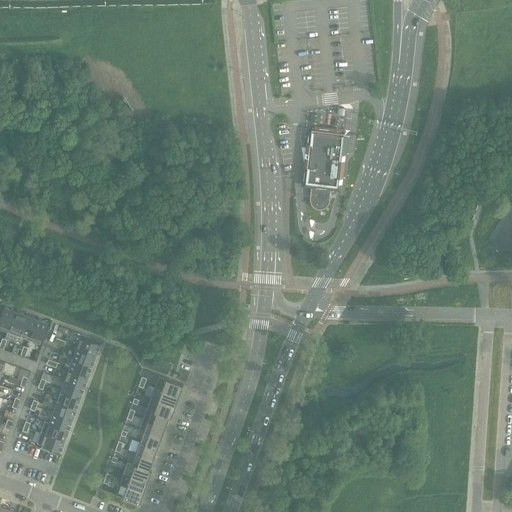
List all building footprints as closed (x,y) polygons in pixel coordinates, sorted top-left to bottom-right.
[(331,186),(338,186),(343,132),(340,132),(340,130),(315,127),(314,130),(311,129),(305,182),(312,183),(311,196),(311,200),(313,202),(316,205),(320,206),(324,206),(326,204),(328,202),(330,198),(331,186)] [(0,329),(7,332),(15,310),(4,306),(0,316),(0,315),(0,329)] [(18,336),(26,314),(15,310),(7,332),(18,336)] [(29,340),(36,318),(26,314),(18,336),(29,340)] [(40,344),(47,322),(36,318),(29,340),(40,344)] [(80,337),(77,347),(96,355),(100,344),(80,337)] [(92,365),(96,355),(77,347),(73,358),(92,365)] [(88,376),(92,365),(73,358),(69,369),(88,376)] [(169,370),(170,368),(172,364),(160,359),(158,365),(169,370)] [(84,387),(88,376),(69,369),(65,380),(84,387)] [(159,375),(154,386),(178,395),(182,384),(159,375)] [(9,376),(8,381),(20,385),(21,381),(9,376)] [(80,398),(84,387),(65,380),(61,391),(80,398)] [(174,406),(178,395),(154,386),(151,397),(174,406)] [(76,409),(80,398),(61,391),(57,401),(76,409)] [(171,417),(174,406),(151,397),(147,408),(171,417)] [(72,419),(76,409),(57,401),(53,412),(72,419)] [(170,417),(171,417),(147,408),(143,419),(164,426),(168,416),(170,417)] [(68,430),(72,419),(53,412),(49,422),(45,421),(44,421),(68,430)] [(160,437),(164,426),(143,419),(139,429),(160,437)] [(64,440),(68,430),(44,421),(41,432),(64,440)] [(157,448),(160,437),(139,429),(139,430),(143,431),(139,442),(157,448)] [(60,452),(64,440),(41,432),(36,443),(42,445),(41,448),(47,450),(48,447),(60,452)] [(153,459),(157,448),(139,442),(136,452),(131,450),(131,451),(153,459)] [(149,469),(153,459),(131,451),(127,461),(151,470),(149,469)] [(147,481),(151,470),(127,461),(123,472),(147,481)] [(143,491),(147,481),(123,472),(119,483),(143,491)] [(139,503),(143,491),(119,483),(115,494),(139,503)]
